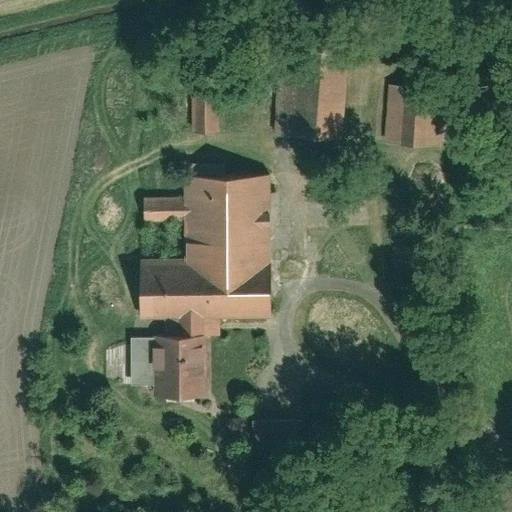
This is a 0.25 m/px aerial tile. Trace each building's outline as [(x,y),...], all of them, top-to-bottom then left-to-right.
[(321,70),(281,67),(276,134),(316,137),(321,70)] [(221,84),(193,84),(193,133),(220,133),(221,84)] [(422,90),(391,88),(388,144),(418,146),(422,90)] [(267,176),(184,177),(185,263),(145,264),(145,316),(268,314),(267,176)] [(203,337),(157,337),(158,399),(203,399),(203,337)] [(256,433),(292,433),(292,417),(256,417),(256,433)]
